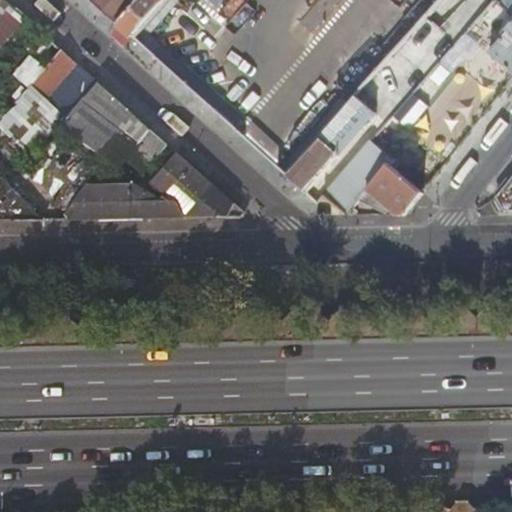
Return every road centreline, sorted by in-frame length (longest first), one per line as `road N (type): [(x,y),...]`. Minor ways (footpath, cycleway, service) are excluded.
road 1 (trunk): [(0,477),(511,467)]
road 2 (trunk): [(511,381),(0,389)]
road 3 (residential): [(299,244),(34,0)]
road 4 (residential): [(299,244),(0,250)]
road 5 (residential): [(431,240),(299,244)]
road 6 (residential): [(511,141),(431,240)]
